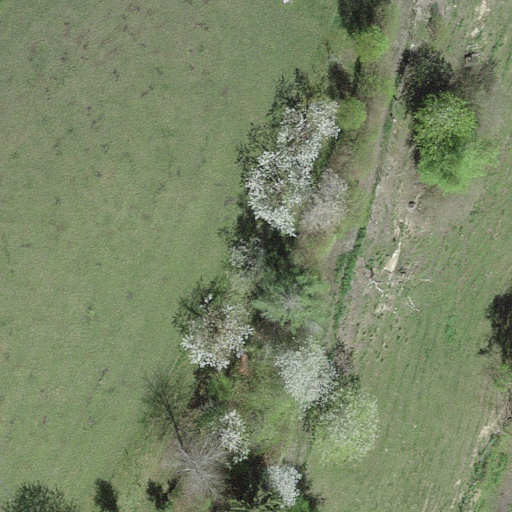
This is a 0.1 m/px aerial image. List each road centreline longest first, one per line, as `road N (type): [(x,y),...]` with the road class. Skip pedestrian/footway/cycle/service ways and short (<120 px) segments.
road 1 (track): [(359,0),(331,125),(138,511)]
road 2 (track): [(404,0),(358,235),(277,511)]
